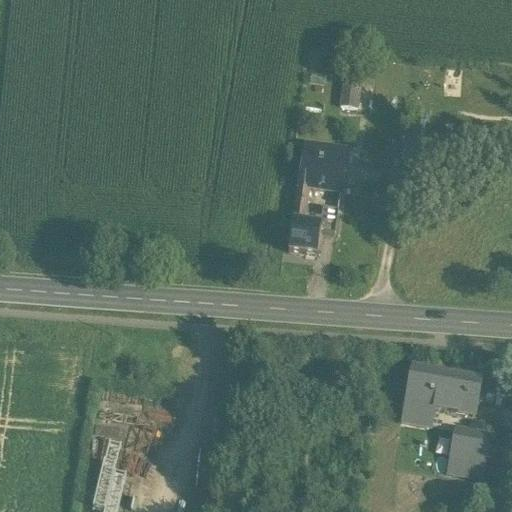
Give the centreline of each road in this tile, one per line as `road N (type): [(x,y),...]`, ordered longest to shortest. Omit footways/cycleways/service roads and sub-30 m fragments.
road 1 (secondary): [(511,342),(0,303)]
road 2 (track): [(377,333),(400,217),(511,180)]
